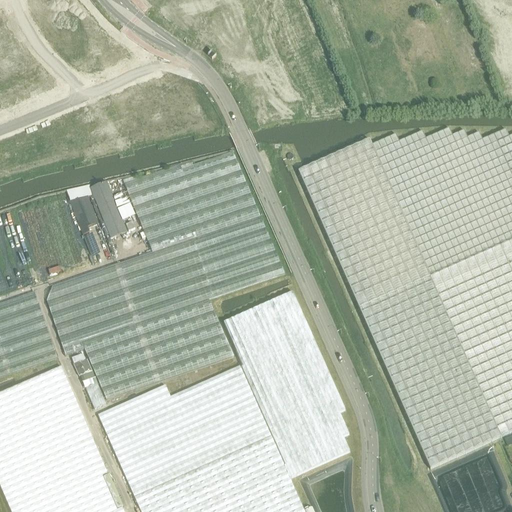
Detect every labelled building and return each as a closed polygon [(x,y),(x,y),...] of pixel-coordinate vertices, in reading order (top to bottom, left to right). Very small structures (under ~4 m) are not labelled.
[(71,0),(59,0),(51,3),(55,12),(56,14),(58,12),(72,7),(74,6),(71,0)] [(6,5),(0,7),(0,19),(4,28),(12,24),(14,23),(6,5)] [(72,7),(58,12),(63,22),(81,15),(77,5),(74,6),(72,7)] [(81,15),(63,22),(66,31),(67,33),(84,26),(85,25),(81,15)] [(94,24),(76,32),(80,41),(80,43),(84,41),(97,36),(99,35),(94,24)] [(97,36),(84,41),(87,50),(88,51),(91,50),(104,45),(105,44),(107,44),(102,33),(99,35),(97,36)] [(104,45),(91,50),(95,59),(96,60),(100,59),(112,53),(114,53),(110,42),(107,44),(105,44),(104,45)] [(112,53),(100,59),(104,67),(104,69),(121,62),(123,61),(118,51),(114,53),(112,53)] [(176,93),(169,96),(170,97),(174,107),(181,104),(178,96),(189,92),(181,73),(170,78),(176,93)] [(151,75),(141,80),(149,98),(160,93),(163,100),(170,97),(169,96),(165,86),(158,89),(151,75)] [(39,79),(29,83),(30,85),(37,102),(47,97),(39,79)] [(136,99),(129,103),(131,106),(134,114),(141,110),(138,103),(149,98),(141,80),(130,85),(136,99)] [(29,83),(19,88),(27,106),(36,102),(37,102),(30,85),(29,83)] [(19,88),(9,93),(10,94),(17,111),(27,106),(19,88)] [(116,91),(105,96),(113,114),(124,109),(127,117),(134,114),(131,106),(129,103),(122,106),(116,91)] [(9,93),(0,96),(0,100),(7,115),(16,111),(17,111),(10,94),(9,93)] [(101,116),(94,119),(95,122),(99,130),(106,127),(102,119),(113,114),(105,96),(94,101),(101,116)] [(80,107),(69,112),(77,131),(88,126),(92,133),(99,130),(95,122),(94,119),(87,122),(80,107)] [(51,121),(33,129),(38,140),(56,132),(51,121)] [(511,137),(509,139),(505,131),(483,142),(480,134),(468,139),(465,131),(453,137),(449,129),(426,140),(422,132),(399,143),(396,136),(372,147),(369,142),(297,172),(429,469),(511,432),(511,137)] [(67,132),(60,135),(62,139),(65,146),(72,143),(67,132)] [(21,134),(3,143),(8,154),(26,145),(21,134)] [(208,301),(285,275),(233,153),(193,167),(192,164),(181,167),(180,166),(135,181),(134,178),(123,182),(152,253),(52,288),(46,302),(65,357),(85,350),(106,401),(234,358),(208,301)] [(11,158),(4,161),(5,165),(9,172),(16,169),(11,158)] [(4,161),(0,162),(0,171),(2,175),(9,172),(5,165),(4,161)] [(88,186),(65,191),(83,235),(90,233),(88,229),(98,225),(87,198),(93,197),(110,240),(127,233),(107,182),(90,189),(88,186)] [(126,226),(128,233),(135,230),(133,223),(126,226)] [(38,270),(33,271),(37,283),(41,281),(38,270)] [(0,378),(57,359),(34,293),(0,305),(0,378)] [(303,511),(289,480),(350,453),(343,438),(349,436),(339,414),(345,411),(293,293),(223,324),(242,368),(240,370),(239,368),(170,398),(164,387),(98,416),(134,498),(139,511),(303,511)] [(79,377),(92,373),(87,361),(74,365),(79,377)] [(123,511),(61,368),(0,394),(0,487),(10,511),(123,511)] [(97,385),(92,374),(80,378),(85,389),(97,385)] [(97,385),(85,389),(94,410),(106,405),(97,385)]
